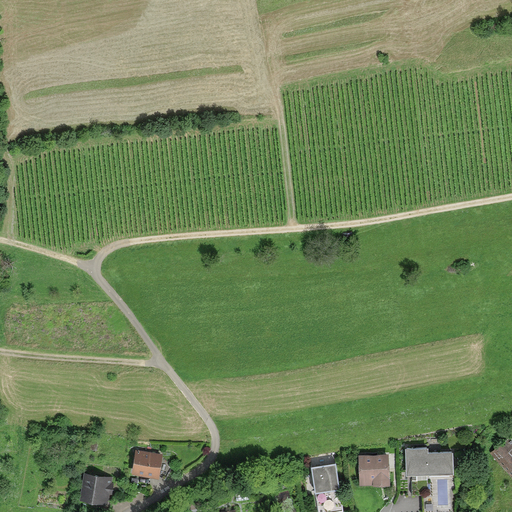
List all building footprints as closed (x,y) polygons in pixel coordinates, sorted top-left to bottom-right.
[(511,433),(489,455),(511,479),(511,433)] [(453,444),(401,446),(402,474),(454,472),(453,444)] [(159,450),(133,447),(130,472),(156,475),(159,450)] [(385,451),(357,452),(358,483),(387,482),(385,451)] [(339,511),(333,461),(310,464),(315,511),(339,511)] [(107,477),(83,472),(79,497),(103,502),(107,477)]
